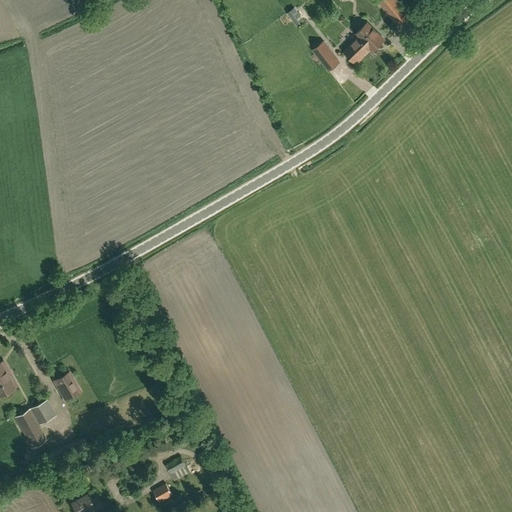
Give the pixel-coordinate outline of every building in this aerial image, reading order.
[(409,16),(395,0),(381,0),(379,2),(398,25),(409,16)] [(287,13),(296,26),(304,20),(294,7),(287,13)] [(367,23),(356,34),(358,37),(359,37),(370,48),(370,49),(372,51),(378,46),(380,46),(382,44),(382,42),(384,40),(367,23)] [(359,37),(358,37),(344,51),(355,63),(357,61),(359,61),(362,58),(362,57),(370,49),(370,48),(359,37)] [(323,42),(313,50),(328,70),(339,62),(323,42)] [(0,362),(0,394),(15,385),(2,361),(0,362)] [(68,371),(54,379),(65,397),(79,389),(68,371)] [(29,409),(15,417),(32,447),(46,439),(38,425),(55,414),(47,399),(29,409)] [(175,481),(190,472),(181,455),(165,464),(175,481)] [(166,483),(153,490),(159,501),(172,494),(166,483)] [(87,494),(71,503),(75,511),(83,511),(84,511),(89,511),(102,505),(97,496),(90,499),(87,494)]
